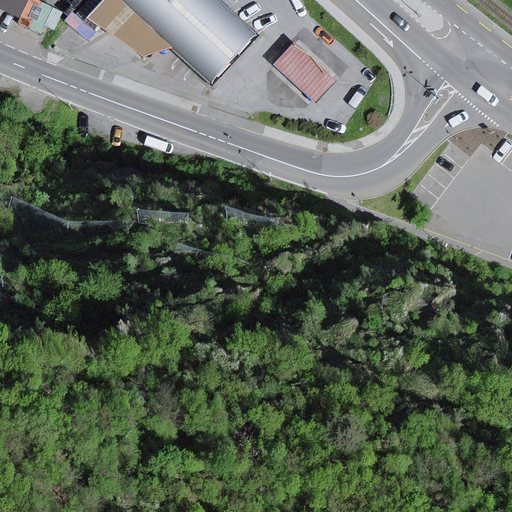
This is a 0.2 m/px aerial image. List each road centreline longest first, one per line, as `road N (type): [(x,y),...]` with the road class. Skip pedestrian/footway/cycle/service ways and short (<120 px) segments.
road 1 (tertiary): [(302,168),(0,56)]
road 2 (tertiary): [(302,168),(346,179),(382,173),(483,91)]
road 3 (tertiary): [(443,59),(378,162),(338,174),(302,168)]
